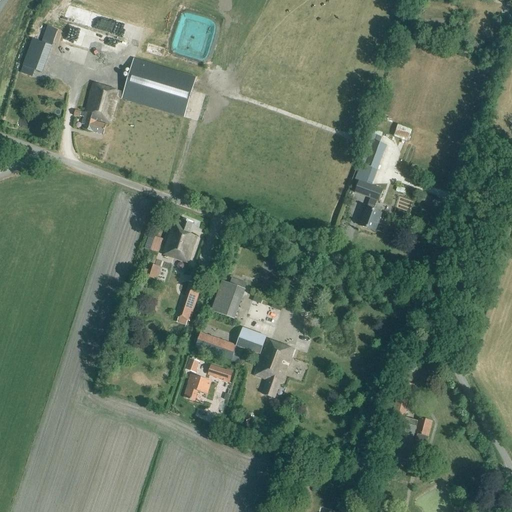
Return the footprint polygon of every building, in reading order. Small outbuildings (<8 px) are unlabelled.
[(456,37),(461,22),(457,20),(453,30),(451,29),(449,34),(456,37)] [(42,74),(52,47),(58,31),(36,22),(30,39),(33,40),(23,67),(21,74),(32,78),(35,71),(42,74)] [(84,125),(83,130),(93,133),(103,136),(106,125),(96,122),(96,121),(110,125),(118,97),(121,98),(121,99),(183,116),(194,79),(134,62),(125,95),(119,93),(93,86),(85,115),(75,112),(74,116),(79,117),(79,116),(84,118),(84,119),(82,125),(84,125)] [(394,137),(407,142),(411,131),(398,126),(394,137)] [(372,146),(363,170),(375,175),(384,150),(372,146)] [(377,201),(379,202),(383,191),(359,182),(355,193),(370,199),(367,209),(366,208),(360,226),(374,232),(381,214),(373,211),(377,201)] [(193,223),(183,220),(181,225),(174,223),(163,255),(188,264),(197,238),(189,235),(193,223)] [(158,254),(162,240),(156,238),(151,251),(158,254)] [(142,275),(154,279),(155,278),(157,278),(160,269),(158,268),(159,266),(147,262),(142,275)] [(234,319),(245,289),(222,281),(211,311),(234,319)] [(189,323),(201,285),(189,282),(177,319),(189,323)] [(259,354),(264,339),(242,331),(236,346),(201,333),(196,347),(238,363),(243,349),(259,354)] [(293,349),(266,340),(254,376),(267,381),(262,395),(274,399),(279,382),(282,383),(293,349)] [(196,374),(199,363),(189,360),(186,371),(196,374)] [(230,383),(233,372),(211,366),(207,376),(230,383)] [(208,395),(212,382),(191,376),(189,384),(185,399),(196,403),(199,392),(208,395)] [(413,385),(401,382),(391,420),(403,424),(413,385)] [(223,400),(228,401),(229,395),(230,396),(232,391),(229,390),(228,395),(225,394),(223,400)] [(432,422),(419,419),(418,424),(409,421),(407,431),(415,434),(418,435),(417,440),(427,442),(432,422)] [(400,461),(405,444),(400,442),(396,459),(400,461)]
